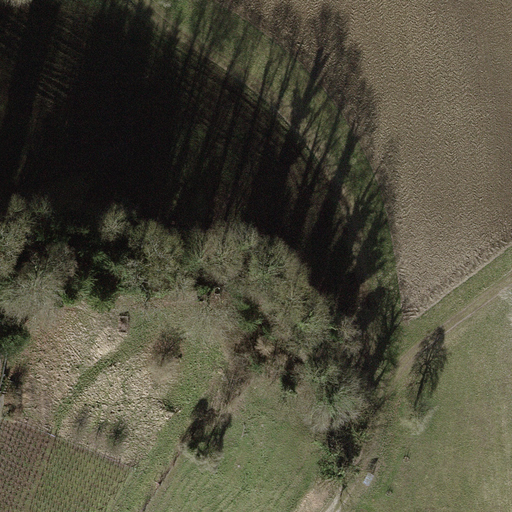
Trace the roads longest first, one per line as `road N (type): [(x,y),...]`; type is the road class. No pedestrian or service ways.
road 1 (track): [(380,394),(351,234),(319,150),(240,72),(171,31),(138,0)]
road 2 (track): [(322,511),(394,366),(511,273)]
